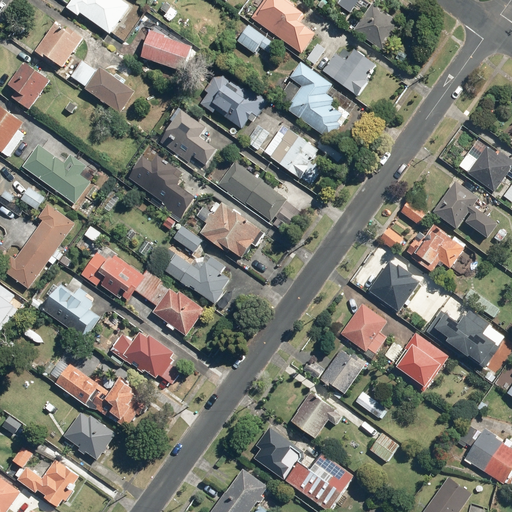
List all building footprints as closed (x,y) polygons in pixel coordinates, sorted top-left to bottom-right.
[(122,0),(70,0),(66,6),(70,9),(80,16),(82,14),(109,33),(129,5),(122,0)] [(267,0),(254,20),(304,54),(318,35),(300,23),(305,15),(295,7),(296,5),(289,0),(267,0)] [(405,26),(374,5),(374,6),(365,0),(329,0),(332,2),(332,0),(334,0),(363,20),(355,32),(385,53),(405,26)] [(179,16),(167,3),(159,10),(165,15),(162,18),(169,25),(179,16)] [(69,28),(66,31),(57,25),(37,52),(55,65),(57,63),(64,69),(85,39),(69,28)] [(277,44),(250,26),(239,42),(255,54),(260,47),(270,54),(277,44)] [(167,37),(152,32),(143,58),(185,73),(193,48),(166,39),(167,37)] [(327,50),(320,45),(309,59),(316,65),(327,50)] [(378,66),(357,50),(348,62),(338,55),(325,71),(360,97),(370,82),(368,80),(378,66)] [(100,71),(84,60),(72,77),(88,88),(86,90),(122,115),(137,93),(102,68),(100,71)] [(335,86),(304,63),(292,79),(304,88),(288,110),(332,142),(344,126),(340,123),(345,115),(334,107),(338,102),(329,95),(335,86)] [(27,66),(25,65),(10,86),(18,92),(13,98),(31,111),(52,81),(28,65),(27,66)] [(226,77),(216,78),(207,92),(210,94),(202,105),(215,114),(217,111),(244,129),(254,115),(260,118),(271,102),(252,89),(249,93),(226,77)] [(90,99),(76,90),(70,98),(84,108),(90,99)] [(79,107),(72,102),(67,109),(74,114),(79,107)] [(23,126),(25,123),(0,104),(0,150),(11,158),(30,131),(23,126)] [(222,153),(202,139),(208,129),(183,112),(161,143),(206,175),(222,153)] [(321,151),(285,125),(265,153),(303,180),(311,168),(310,167),(321,151)] [(271,134),(260,126),(249,143),(260,151),(271,134)] [(77,205),(92,183),(81,176),(88,167),(72,156),(66,164),(40,146),(24,168),(77,205)] [(502,157),(488,147),(470,174),(496,193),(511,172),(511,173),(511,159),(504,154),(502,157)] [(143,157),(128,177),(164,203),(163,204),(180,216),(194,196),(176,184),(183,175),(157,156),(151,163),(143,157)] [(289,200),(236,163),(221,185),(273,222),(289,200)] [(323,171),(315,165),(305,179),(313,185),(323,171)] [(481,199),(457,182),(435,213),(459,230),(471,213),(473,215),(467,223),(490,239),(500,225),(475,207),(481,199)] [(47,198),(31,188),(23,200),(39,211),(47,198)] [(16,197),(7,191),(3,197),(12,203),(16,197)] [(430,214),(411,200),(402,213),(421,226),(430,214)] [(197,215),(208,223),(201,233),(227,251),(229,249),(242,258),(254,242),(258,245),(266,232),(222,202),(214,214),(204,206),(197,215)] [(302,212),(289,203),(278,218),(279,219),(275,225),(283,230),(287,224),(291,227),(302,212)] [(39,220),(44,223),(17,260),(12,257),(3,270),(30,290),(77,224),(50,205),(39,220)] [(467,249),(435,226),(422,243),(418,240),(409,252),(414,256),(413,257),(434,273),(442,261),(453,269),(467,249)] [(103,234),(92,227),(86,236),(96,243),(103,234)] [(201,239),(183,227),(174,239),(193,251),(201,239)] [(406,239),(391,228),(382,240),(397,251),(406,239)] [(509,233),(502,229),(496,238),(502,242),(509,233)] [(65,255),(60,252),(56,257),(61,261),(65,255)] [(110,261),(99,253),(83,275),(98,286),(100,284),(122,299),(124,297),(130,301),(137,291),(159,307),(155,313),(188,336),(207,310),(181,292),(179,295),(171,289),(173,287),(149,270),(145,276),(115,254),(110,261)] [(194,267),(178,256),(167,271),(191,288),(192,286),(197,290),(197,291),(217,305),(226,292),(225,291),(233,280),(223,273),(227,267),(213,257),(208,263),(207,263),(207,264),(205,263),(199,263),(196,267),(194,266),(194,267)] [(72,261),(65,257),(61,262),(68,267),(72,261)] [(399,267),(392,262),(371,291),(399,311),(420,282),(414,278),(415,276),(400,265),(399,267)] [(0,323),(13,305),(9,303),(14,296),(0,285),(0,323)] [(94,300),(96,298),(80,288),(75,295),(62,285),(43,312),(86,342),(102,319),(92,311),(95,307),(94,300)] [(502,309),(473,290),(467,298),(496,318),(502,309)] [(43,304),(35,298),(32,303),(39,309),(43,304)] [(389,322),(364,304),(343,334),(368,351),(370,348),(378,354),(389,337),(382,332),(389,322)] [(441,311),(427,332),(481,370),(498,346),(482,334),(489,324),(469,310),(465,315),(464,315),(458,323),(441,311)] [(135,342),(123,334),(112,351),(145,373),(147,371),(159,379),(161,375),(174,384),(181,375),(178,373),(181,370),(170,363),(177,353),(152,337),(151,338),(142,332),(135,342)] [(418,332),(406,349),(411,352),(399,368),(427,388),(451,356),(418,332)] [(405,348),(396,342),(386,355),(396,361),(405,348)] [(354,358),(343,351),(323,380),(338,391),(340,389),(347,394),(369,363),(356,354),(354,358)] [(327,369),(313,360),(306,370),(320,379),(327,369)] [(43,379),(49,369),(37,362),(31,372),(43,379)] [(111,392),(72,364),(58,383),(97,411),(100,408),(129,428),(143,409),(134,402),(138,397),(133,394),(135,391),(128,385),(130,382),(122,376),(111,392)] [(338,409),(314,392),(293,421),(318,439),(331,421),(338,426),(344,417),(337,412),(338,409)] [(364,393),(357,403),(382,422),(390,412),(364,393)] [(39,412),(29,426),(45,438),(55,424),(39,412)] [(118,434),(92,415),(90,418),(83,413),(66,436),(82,448),(80,450),(86,455),(88,452),(100,460),(118,434)] [(23,425),(12,416),(4,426),(16,435),(23,425)] [(484,433),(470,424),(461,438),(474,447),(484,433)] [(272,428),(259,446),(263,449),(256,459),(285,479),(294,468),(286,462),(297,446),(272,428)] [(511,475),(511,444),(487,429),(467,460),(506,485),(511,475)] [(402,445),(384,433),(372,450),(389,462),(402,445)] [(35,454),(25,447),(15,461),(25,468),(35,454)] [(311,470),(299,461),(286,480),(330,511),(356,476),(324,453),(311,470)] [(82,477),(58,460),(45,478),(29,467),(20,480),(38,493),(40,490),(48,496),(47,498),(60,507),(65,500),(68,502),(76,491),(73,489),(82,477)] [(252,511),(270,487),(245,469),(214,511),(252,511)] [(8,511),(23,493),(0,476),(0,511),(8,511)] [(462,511),(475,494),(451,477),(425,511),(462,511)]
